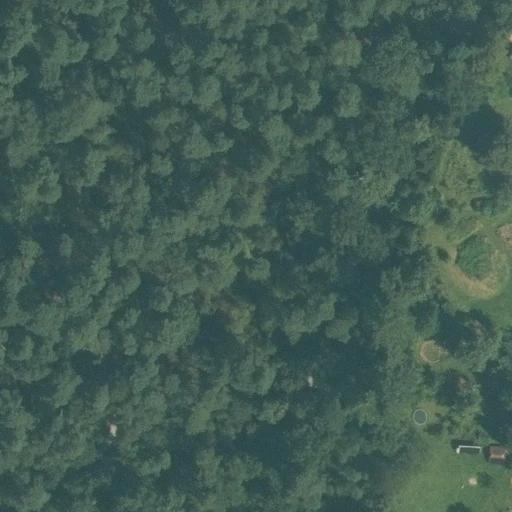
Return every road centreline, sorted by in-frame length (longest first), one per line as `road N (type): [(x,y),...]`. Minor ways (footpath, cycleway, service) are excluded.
road 1 (track): [(395,133),(271,511)]
road 2 (track): [(392,0),(395,133)]
